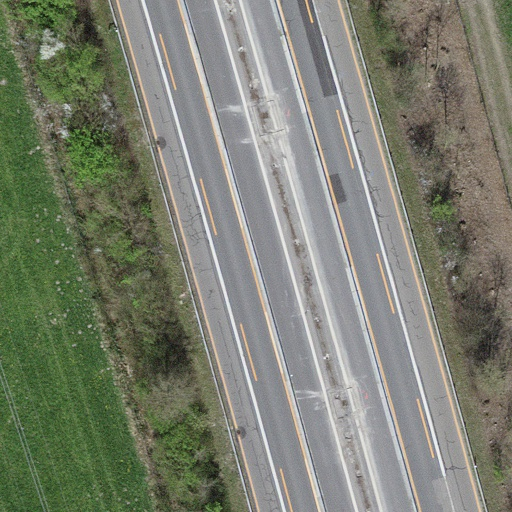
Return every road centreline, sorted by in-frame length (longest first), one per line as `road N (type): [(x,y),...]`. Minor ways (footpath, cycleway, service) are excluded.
road 1 (motorway): [(177,0),(320,511)]
road 2 (motorway): [(416,511),(274,0)]
road 3 (track): [(483,0),(511,120)]
